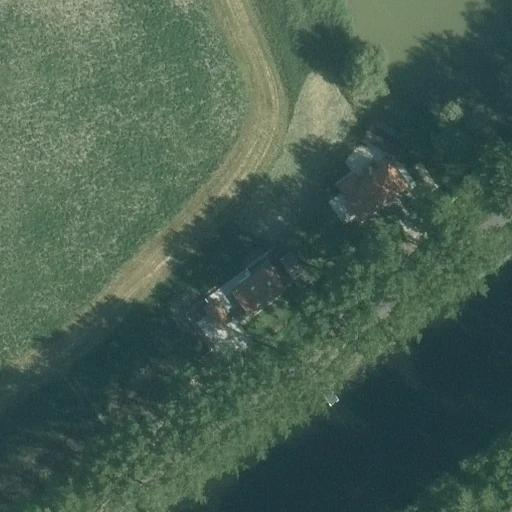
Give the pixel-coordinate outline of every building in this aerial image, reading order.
[(410,140),(375,119),(363,139),(391,155),(391,154),(399,159),(410,140)] [(354,172),(337,185),(361,218),(376,208),(374,205),(393,192),(395,194),(407,186),(388,160),(380,165),(375,157),(361,167),(366,174),(360,179),(354,172)] [(290,252),(280,259),(295,280),(305,273),(290,252)] [(265,264),(232,290),(247,309),(251,306),(255,311),(284,289),(265,264)] [(305,273),(295,280),(310,301),(320,294),(305,273)] [(232,320),(216,298),(204,307),(219,329),(232,320)]
